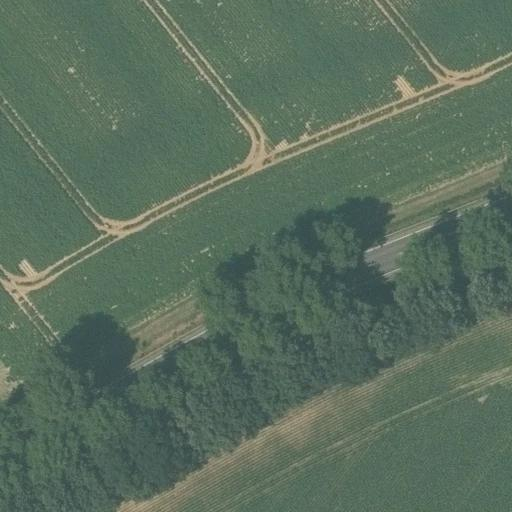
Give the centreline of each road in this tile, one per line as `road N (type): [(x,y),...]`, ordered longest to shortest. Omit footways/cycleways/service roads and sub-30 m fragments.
road 1 (secondary): [(511,210),(236,327),(0,464)]
road 2 (track): [(0,417),(220,289),(511,169)]
road 3 (track): [(88,511),(284,400),(511,301)]
